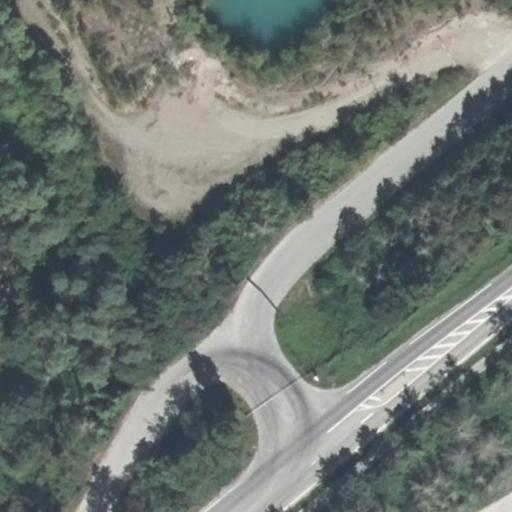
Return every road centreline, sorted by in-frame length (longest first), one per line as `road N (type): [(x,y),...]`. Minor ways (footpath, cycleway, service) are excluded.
road 1 (secondary): [(511,276),(215,511)]
road 2 (secondary): [(267,511),(511,307)]
